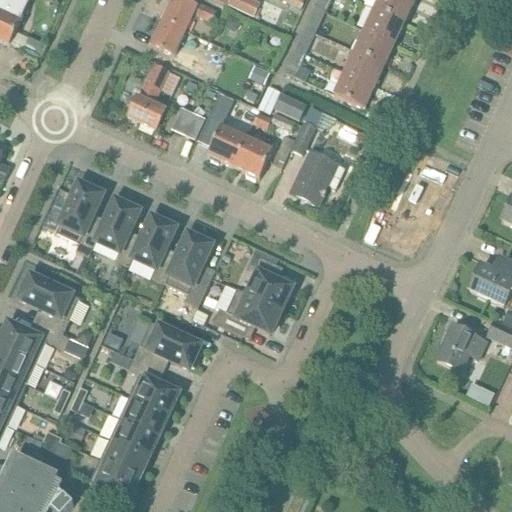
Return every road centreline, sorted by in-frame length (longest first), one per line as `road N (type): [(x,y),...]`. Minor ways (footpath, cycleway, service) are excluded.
road 1 (residential): [(341,259),(282,386),(225,364),(156,511)]
road 2 (residential): [(341,259),(48,131)]
road 3 (unclassified): [(475,511),(386,409),(383,387),(425,297)]
road 4 (unclassified): [(425,297),(499,140)]
road 5 (residential): [(48,131),(110,0)]
